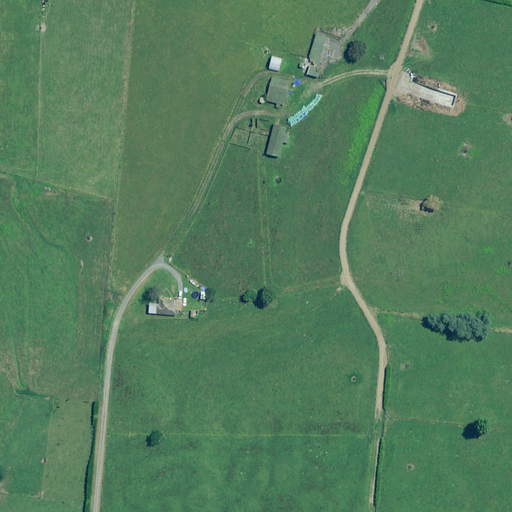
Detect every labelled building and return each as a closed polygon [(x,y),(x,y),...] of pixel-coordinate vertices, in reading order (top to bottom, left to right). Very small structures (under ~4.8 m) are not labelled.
[(306,74),(315,77),(320,78),(322,73),(317,71),(327,36),(317,34),(306,74)] [(282,59),(272,57),(269,70),(279,73),(282,59)] [(289,81),(271,77),(265,101),(276,104),(275,108),(278,108),(279,104),(282,105),(289,81)] [(286,127),(273,124),(266,154),(278,157),(282,143),(287,144),(289,136),(284,134),(286,127)] [(181,311),(182,302),(159,300),(158,303),(149,302),(148,314),(176,316),(177,311),(181,311)]
